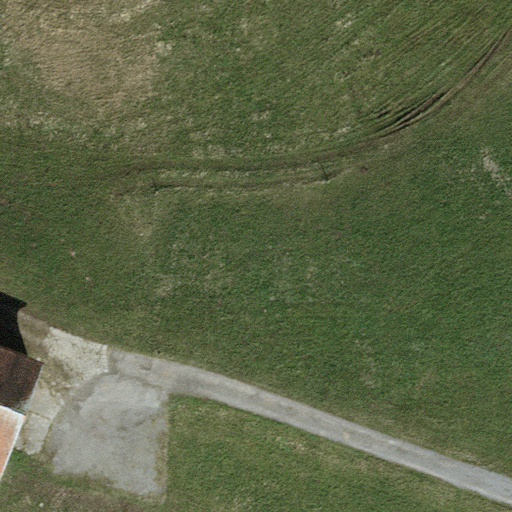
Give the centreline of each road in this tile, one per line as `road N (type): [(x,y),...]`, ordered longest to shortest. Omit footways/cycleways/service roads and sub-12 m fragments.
road 1 (unclassified): [(194,369),(511,481)]
road 2 (track): [(0,303),(194,369)]
